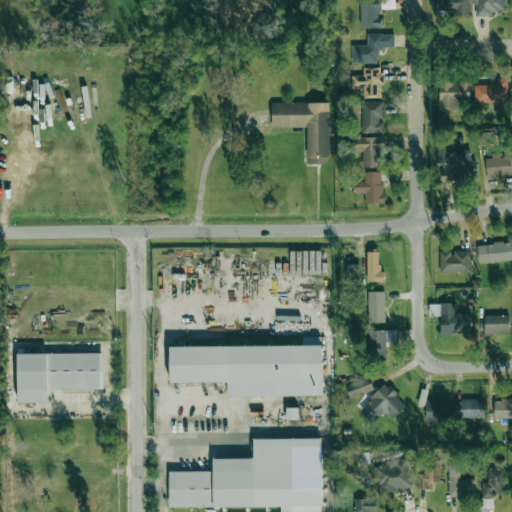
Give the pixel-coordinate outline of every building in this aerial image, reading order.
[(359,0),(360,28),(382,27),(382,16),(380,16),(380,9),(394,8),(394,0),(359,0)] [(469,15),(468,0),(436,0),(436,9),(453,9),(454,15),(469,15)] [(470,0),(471,5),(475,5),(475,16),(493,15),(493,11),(504,11),(503,0),(470,0)] [(351,45),(351,63),(378,62),(378,47),(394,47),(393,33),(366,34),(366,45),(351,45)] [(351,88),(363,88),(363,97),(382,96),(381,67),(362,68),(363,75),(351,75),(351,88)] [(474,84),(474,101),(507,102),(507,78),(490,78),(489,85),(474,84)] [(456,109),(456,102),(469,102),(469,80),(439,79),(438,108),(456,109)] [(383,132),(383,100),(361,101),(361,133),(383,132)] [(328,102),(271,103),(271,127),(306,127),(307,163),(329,163),(328,102)] [(362,166),(383,167),(383,137),(354,136),(353,151),(362,151),(362,166)] [(476,179),(476,159),(470,159),(470,150),(457,150),(457,158),(450,158),(449,148),(437,148),(437,163),(453,163),(453,179),(476,179)] [(486,177),(510,176),(510,157),(485,157),(486,177)] [(364,203),(382,203),(382,172),(364,171),(364,180),(354,180),(354,193),(364,193),(364,203)] [(511,242),(477,243),(478,262),(511,261),(511,242)] [(440,272),(471,271),(470,250),(439,251),(440,272)] [(367,281),(385,281),(384,270),(379,270),(378,251),(366,252),(367,281)] [(345,278),(359,278),(359,264),(346,264),(345,278)] [(384,291),(367,291),(368,322),(385,321),(384,291)] [(429,303),(429,316),(440,316),(441,333),(471,333),(470,313),(456,313),(456,302),(429,303)] [(484,334),(509,333),(508,315),(484,315),(484,334)] [(397,330),(369,329),(369,357),(386,358),(386,341),(397,342),(397,330)] [(169,346),(321,345),(321,396),(228,397),(228,382),(170,383),(169,346)] [(17,354),(103,353),(103,389),(47,390),(48,401),(18,402),(17,354)] [(344,385),(350,398),(373,388),(367,375),(344,385)] [(384,410),(391,418),(406,405),(385,383),(359,407),(372,421),(384,410)] [(454,399),(455,418),(484,417),(484,399),(454,399)] [(511,399),(493,399),(494,419),(511,418),(511,399)] [(425,420),(445,420),(445,400),(425,400),(425,420)] [(322,511),(281,511),(281,506),(170,507),(170,471),(214,471),(214,458),(254,458),(254,439),(322,438),(322,511)] [(377,490),(412,489),(410,461),(376,463),(377,490)] [(417,473),(417,488),(432,489),(432,481),(440,482),(440,463),(423,463),(423,473),(417,473)] [(475,478),(460,479),(460,464),(447,464),(449,497),(476,497),(475,478)] [(504,469),(487,468),(487,482),(482,481),(482,497),(493,497),(493,492),(504,492),(504,469)] [(375,511),(375,498),(353,498),(353,511),(375,511)]
